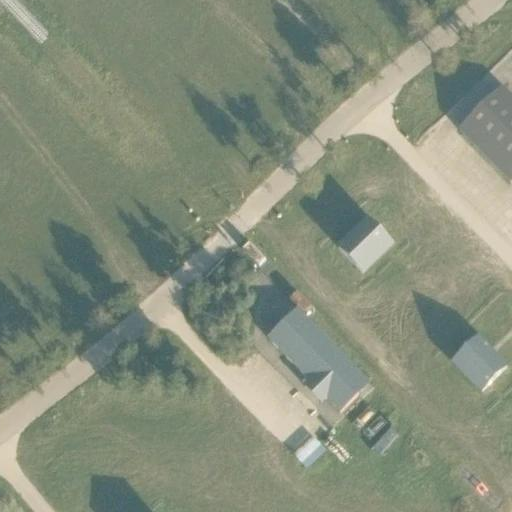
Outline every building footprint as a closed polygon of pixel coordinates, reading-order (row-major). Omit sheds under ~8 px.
[(511,184),(511,98),(502,88),(458,132),(511,185),(511,184)] [(394,247),(366,218),(335,248),(363,277),(394,247)] [(370,385),(297,310),(266,340),(308,383),(303,388),(321,406),(326,401),(340,415),(370,385)] [(479,337),(451,365),(481,395),(509,368),(479,337)] [(295,456),(305,469),(326,453),(316,440),(295,456)]
